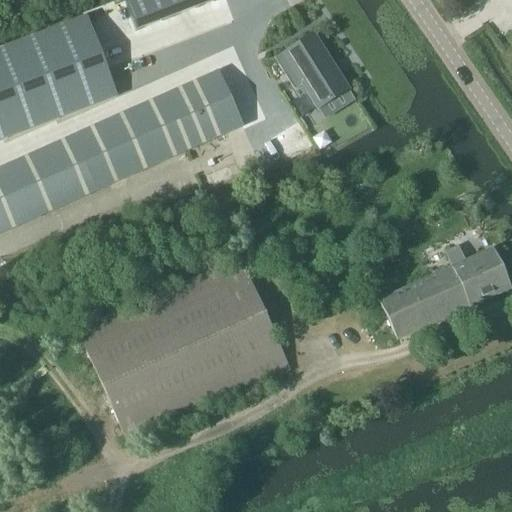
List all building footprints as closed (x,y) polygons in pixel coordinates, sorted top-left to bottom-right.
[(91,16),(0,49),(0,141),(121,96),(91,16)] [(313,37),(283,56),(289,66),(282,71),(293,89),(301,84),(317,110),(347,91),(313,37)] [(242,128),(218,74),(72,138),(95,192),(242,128)] [(72,138),(0,168),(0,233),(95,192),(72,138)] [(445,253),(452,268),(469,309),(507,292),(489,251),(464,263),(457,247),(445,253)] [(237,260),(116,314),(74,333),(124,445),(206,409),(287,372),(237,260)] [(469,309),(452,268),(378,301),(397,342),(469,309)]
